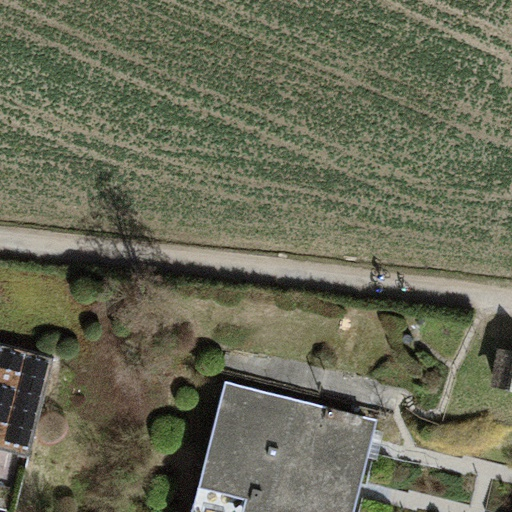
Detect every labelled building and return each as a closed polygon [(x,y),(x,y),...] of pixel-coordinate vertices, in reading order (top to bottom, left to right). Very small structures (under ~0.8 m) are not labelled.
[(511,352),(501,351),(495,386),(511,389),(511,352)] [(0,426),(30,433),(46,364),(0,353),(0,426)] [(203,458),(359,497),(374,439),(218,399),(203,458)] [(30,433),(0,426),(0,502),(13,505),(30,433)] [(203,458),(187,511),(355,511),(359,497),(203,458)] [(0,511),(10,511),(13,505),(0,502),(0,511)]
